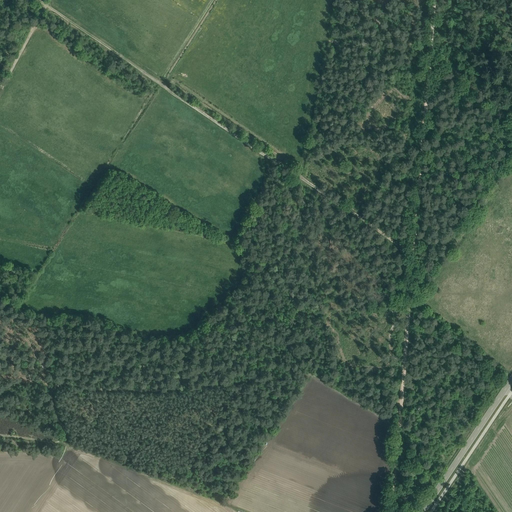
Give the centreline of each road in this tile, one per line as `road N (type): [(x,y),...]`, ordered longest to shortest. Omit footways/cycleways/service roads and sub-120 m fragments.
road 1 (track): [(400,427),(310,373),(194,391),(53,384),(65,437),(58,443),(0,434)]
road 2 (track): [(48,5),(415,252)]
road 3 (track): [(415,252),(393,511)]
road 4 (track): [(436,0),(415,252)]
road 5 (track): [(347,0),(511,113)]
road 6 (secondary): [(423,511),(511,382)]
